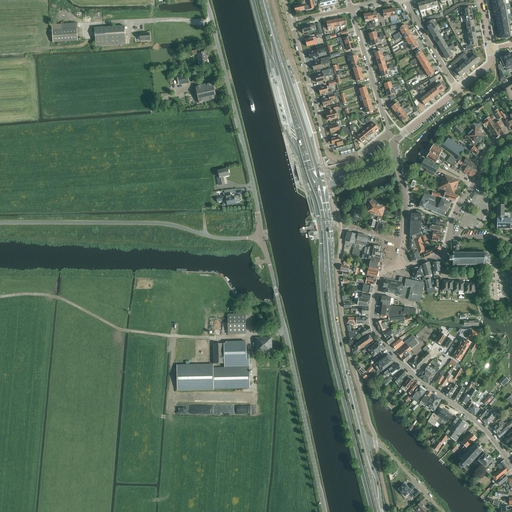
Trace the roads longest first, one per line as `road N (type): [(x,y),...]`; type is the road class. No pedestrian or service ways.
road 1 (track): [(285,334),(120,330),(46,294),(0,297)]
road 2 (unclassified): [(324,511),(261,237)]
road 3 (unclassified): [(511,464),(475,420),(412,375),(373,326),(379,278),(399,267)]
road 4 (unclassified): [(0,223),(153,223),(220,238),(261,237)]
road 5 (unclassified): [(261,237),(207,0)]
road 6 (primary): [(362,441),(335,324),(326,227)]
road 7 (residential): [(388,133),(356,156),(328,154),(290,20)]
road 8 (primary): [(278,53),(315,186)]
road 9 (residential): [(351,8),(388,133)]
road 10 (primary): [(318,176),(278,53)]
road 11 (track): [(212,23),(85,25)]
road 12 (unclassified): [(448,238),(485,155),(511,133)]
